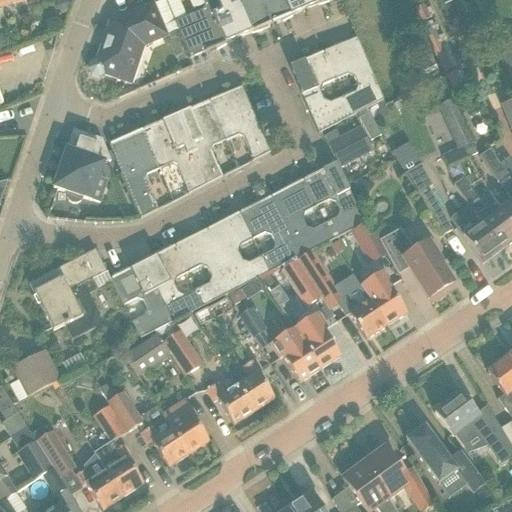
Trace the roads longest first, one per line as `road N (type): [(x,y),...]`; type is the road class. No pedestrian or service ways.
road 1 (residential): [(12,227),(57,236),(142,231),(288,159),(299,135),(267,64)]
road 2 (unclassified): [(182,511),(511,293)]
road 3 (residential): [(54,99),(107,119),(219,71),(267,64)]
road 4 (residential): [(12,227),(54,99)]
